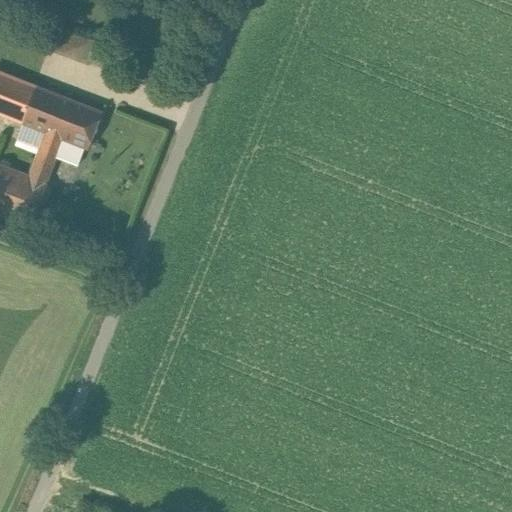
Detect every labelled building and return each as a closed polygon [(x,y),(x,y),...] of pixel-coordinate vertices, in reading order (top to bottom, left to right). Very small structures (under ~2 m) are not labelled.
[(37,86),(0,72),(0,111),(23,121),(37,86)] [(70,100),(37,86),(23,121),(45,129),(57,134),(70,100)] [(101,111),(70,100),(57,134),(63,136),(88,146),(101,111)] [(45,129),(28,174),(46,181),(63,136),(57,134),(45,129)] [(28,174),(0,163),(0,212),(28,223),(46,181),(28,174)]
